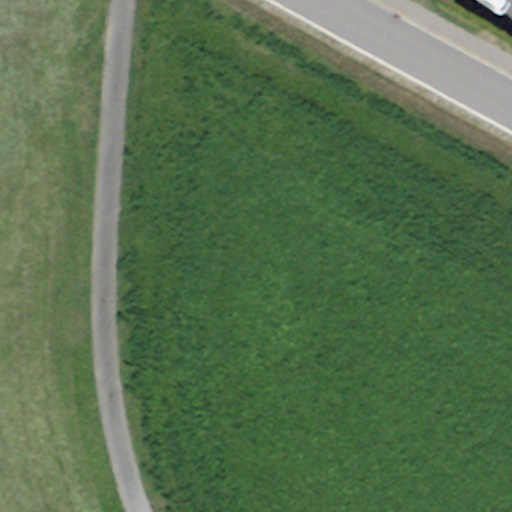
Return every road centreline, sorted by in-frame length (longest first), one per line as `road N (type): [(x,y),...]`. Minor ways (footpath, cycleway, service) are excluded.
road 1 (track): [(132,511),(113,441),(103,277),(119,0)]
road 2 (tertiary): [(511,87),(352,0)]
